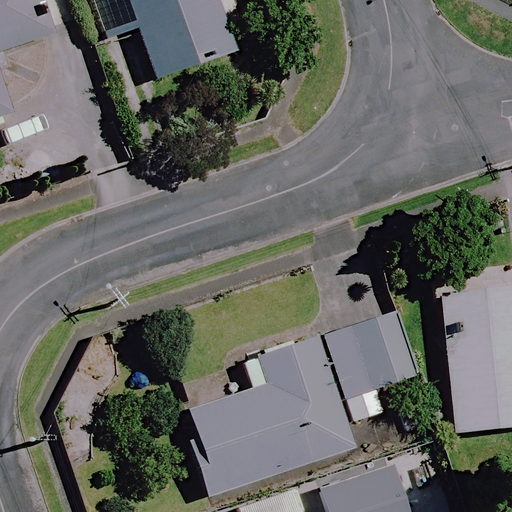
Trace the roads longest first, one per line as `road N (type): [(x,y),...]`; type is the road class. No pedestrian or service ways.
road 1 (residential): [(0,330),(24,299),(59,275),(140,238),(319,177),(361,149),(379,121)]
road 2 (residential): [(379,121),(511,116)]
road 3 (residential): [(379,121),(389,78),(382,0)]
